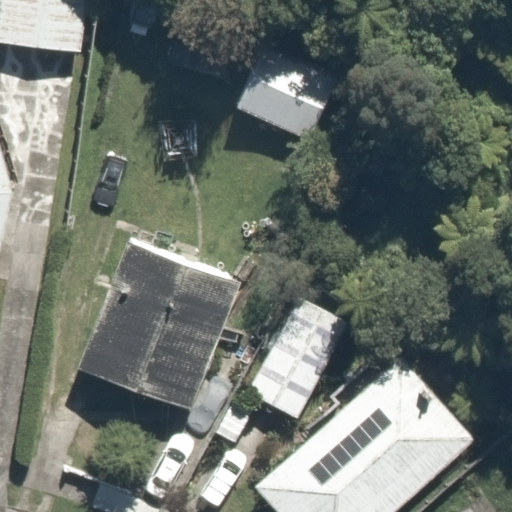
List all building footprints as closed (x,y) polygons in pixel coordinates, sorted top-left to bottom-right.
[(93,0),(1,0),(0,8),(0,49),(84,63),(93,0)] [(361,70),(267,35),(238,113),(332,148),(361,70)] [(0,275),(16,210),(6,109),(0,109),(0,275)] [(245,283),(126,238),(76,370),(196,415),(245,283)] [(339,353),(284,324),(248,395),(303,423),(339,353)] [(410,511),(486,447),(408,355),(255,485),(278,511),(410,511)]
